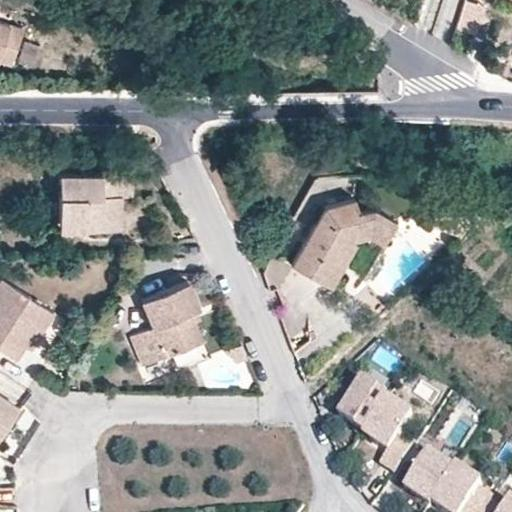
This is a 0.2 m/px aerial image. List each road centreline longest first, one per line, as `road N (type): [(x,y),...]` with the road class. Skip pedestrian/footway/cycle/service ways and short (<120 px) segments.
road 1 (residential): [(290,405),(170,106)]
road 2 (tertiary): [(459,109),(170,106)]
road 3 (residential): [(290,405),(107,407),(68,433),(58,482)]
road 4 (tertiary): [(170,106),(0,103)]
road 5 (residential): [(338,0),(429,70),(459,109)]
